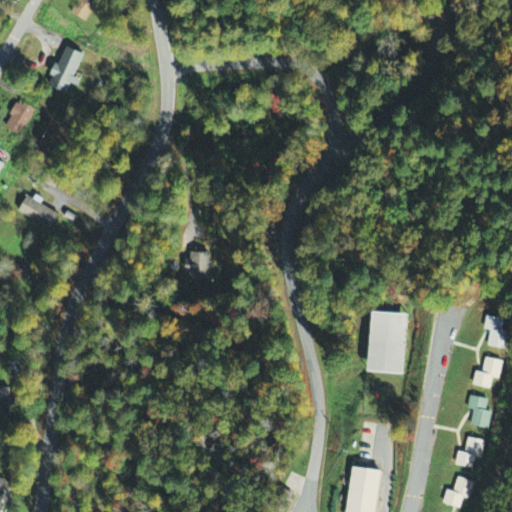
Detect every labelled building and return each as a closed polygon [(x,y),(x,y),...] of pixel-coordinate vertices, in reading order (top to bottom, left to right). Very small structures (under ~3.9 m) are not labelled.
[(80,0),(72,16),(88,23),(99,0),(80,0)] [(75,83),(85,55),(67,49),(61,66),(57,65),(49,89),(68,96),(73,82),(75,83)] [(35,109),(18,102),(6,130),(24,137),(35,109)] [(30,195),(20,214),(52,232),(60,216),(42,206),(44,203),(30,195)] [(190,282),(209,282),(210,254),(188,253),(188,274),(190,274),(190,282)] [(404,375),(406,316),(371,314),(368,374),(404,375)] [(503,332),(505,320),(488,317),(485,331),(491,332),(488,347),(506,351),(509,333),(503,332)] [(493,379),(500,380),(503,362),(486,358),(483,374),(476,372),(473,386),(491,390),(493,379)] [(0,389),(0,416),(11,416),(10,389),(0,389)] [(489,430),(492,413),(487,412),(489,400),(471,397),(468,410),(475,411),(472,426),(489,430)] [(464,454),(458,453),(455,466),(472,471),(475,459),(481,460),(486,442),(468,438),(464,454)] [(349,511),(378,511),(383,471),(355,468),(349,511)] [(474,482),(456,479),(454,493),(447,491),(444,506),(461,509),(463,499),(470,501),(474,482)]
